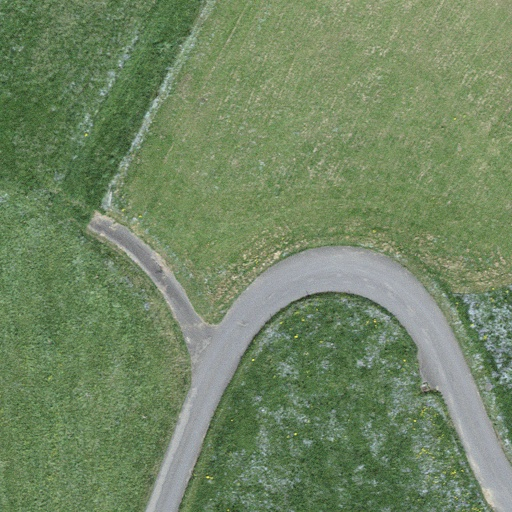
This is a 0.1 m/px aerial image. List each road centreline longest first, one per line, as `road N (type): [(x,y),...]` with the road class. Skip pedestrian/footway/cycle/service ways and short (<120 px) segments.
road 1 (unclassified): [(511,503),(419,296),(387,271),(348,261),(307,265),(271,284),(236,325),(161,511)]
road 2 (track): [(207,384),(196,331),(163,275),(124,236),(89,220)]
